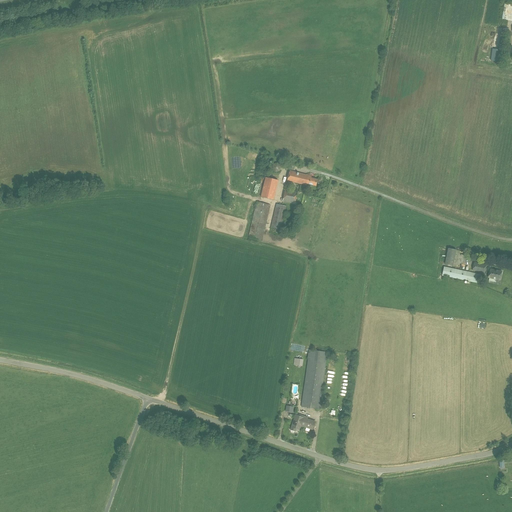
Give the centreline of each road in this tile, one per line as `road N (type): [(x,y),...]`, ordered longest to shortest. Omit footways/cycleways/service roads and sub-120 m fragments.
road 1 (tertiary): [(511,443),(486,454),(366,469),(147,398)]
road 2 (unclassified): [(297,166),(511,239)]
road 3 (tertiary): [(0,359),(147,398)]
road 4 (unclassified): [(107,511),(147,398)]
